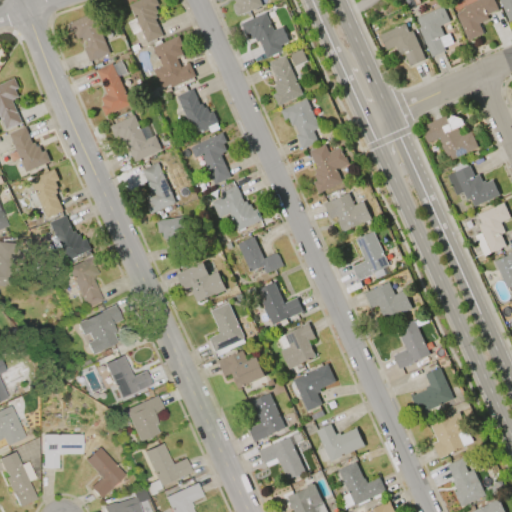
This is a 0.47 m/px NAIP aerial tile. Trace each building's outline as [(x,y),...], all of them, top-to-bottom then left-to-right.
[(145,44),(140,31),(132,35),(126,23),(134,19),(128,5),(138,0),(155,0),(158,5),(154,7),(157,13),(155,14),(157,18),(154,19),(162,36),(145,44)] [(258,0),(261,6),(236,16),(231,5),(235,3),(234,0),(258,0)] [(464,7),(479,0),(494,0),(499,10),(488,15),(489,19),(479,24),(484,34),(468,41),(456,15),(465,11),(464,7)] [(511,0),(511,19),(508,21),(499,0),(511,0)] [(430,57),(417,28),(419,27),(415,18),(441,6),(449,22),(439,26),(443,35),(438,38),(444,50),(430,57)] [(108,53),(88,62),(82,48),(86,46),(82,37),(76,39),(73,31),(70,33),(66,23),(91,13),(108,53)] [(266,58),(258,41),(255,43),(253,38),(251,39),(249,33),(245,35),(240,24),(264,13),(272,30),(281,26),(288,42),(279,45),(282,51),(266,58)] [(377,35),(403,23),(408,32),(411,31),(424,59),(408,66),(402,54),(398,56),(394,47),(385,51),(377,35)] [(177,37),(181,45),(178,46),(182,55),(176,58),(179,67),(188,63),(193,76),(169,87),(168,85),(160,88),(152,69),(151,65),(153,62),(157,59),(152,48),(177,37)] [(295,66),(289,55),(301,49),(306,60),(295,66)] [(284,56),(302,94),(277,105),(272,94),(276,93),(273,86),(275,85),(273,81),(275,80),(268,63),(284,56)] [(106,93),(95,70),(111,63),(112,64),(120,61),(126,73),(117,76),(130,104),(104,116),(100,107),(103,105),(100,98),(104,96),(103,95),(106,93)] [(4,130),(0,120),(0,84),(14,79),(18,88),(14,90),(16,97),(10,99),(20,123),(4,130)] [(175,96),(191,89),(198,105),(200,104),(202,109),(205,107),(208,114),(212,112),(217,123),(216,123),(218,129),(209,133),(208,129),(202,132),(201,130),(192,134),(175,96)] [(280,110),(305,99),(318,128),(312,131),(316,142),(301,149),(295,135),(297,134),(293,125),(290,126),(286,119),(284,120),(280,110)] [(159,150),(132,162),(122,140),(119,142),(117,136),(113,138),(108,126),(132,115),(139,129),(146,126),(151,137),(153,136),(159,150)] [(477,147),(451,160),(449,156),(445,157),(436,139),(427,143),(422,134),(424,133),(422,129),(423,129),(422,128),(426,126),(425,125),(443,116),(450,130),(456,127),(460,136),(470,132),(477,147)] [(24,173),(7,134),(24,127),(31,144),(33,143),(35,147),(38,146),(40,152),(44,150),(49,162),(24,173)] [(213,184),(199,155),(193,158),(188,148),(221,132),(226,142),(222,144),(225,151),(218,154),(229,177),(213,184)] [(341,183),(317,193),(312,183),(316,181),(313,175),(315,174),(313,169),(315,168),(308,151),(324,144),(328,152),(339,147),(343,157),(345,156),(349,164),(336,170),(341,183)] [(156,162),(175,202),(149,215),(144,205),(147,203),(144,196),(148,194),(148,192),(150,192),(139,170),(156,162)] [(455,196),(445,176),(468,165),(473,176),(477,174),(481,182),(484,180),(485,183),(491,180),(499,195),(473,207),(468,198),(465,200),(461,193),(455,196)] [(46,218),(40,205),(34,208),(28,195),(34,193),(29,180),(53,169),(58,179),(54,181),(57,188),(55,189),(57,193),(54,194),(62,211),(46,218)] [(261,220),(236,231),(228,213),(217,218),(210,202),(221,197),(219,193),(235,186),(242,202),(245,201),(246,205),(249,204),(252,211),(256,209),(261,220)] [(329,219),(322,204),(348,193),(353,205),(363,201),(371,220),(341,232),(336,221),(337,221),(336,216),(329,219)] [(476,214),(502,203),(509,218),(499,223),(504,232),(499,234),(505,246),(482,256),(473,236),(480,233),(477,225),(480,223),(476,214)] [(89,250),(66,261),(59,247),(54,250),(49,238),(53,236),(48,224),(65,216),(75,237),(78,235),(81,243),(85,241),(89,250)] [(155,222),(180,218),(183,236),(169,238),(170,243),(165,243),(164,240),(162,240),(161,232),(157,233),(155,222)] [(357,280),(351,267),(364,261),(354,240),(372,231),(388,266),(357,280)] [(249,272),(236,245),(252,237),(262,259),(275,253),(282,266),(264,274),(261,267),(249,272)] [(9,287),(0,286),(0,241),(13,243),(9,287)] [(493,261),(511,252),(511,296),(509,287),(506,289),(493,261)] [(66,268),(92,256),(96,265),(93,267),(96,274),(89,277),(100,300),(84,307),(66,268)] [(208,274),(215,271),(223,290),(195,302),(188,287),(183,290),(176,275),(203,263),(208,274)] [(272,282),(282,303),(295,298),(301,311),(287,318),(289,323),(274,329),(272,324),(270,325),(267,318),(266,318),(262,308),(263,308),(255,290),(272,282)] [(363,293),(388,282),(394,294),(404,290),(412,308),(384,321),(377,305),(370,308),(363,293)] [(227,303),(243,338),(242,339),(244,343),(215,356),(214,352),(211,353),(205,339),(218,334),(215,329),(217,328),(209,311),(227,303)] [(116,342),(91,355),(85,344),(91,341),(87,333),(82,335),(76,324),(78,323),(78,322),(83,319),(84,320),(114,305),(121,319),(111,324),(114,331),(111,332),(116,342)] [(412,320),(428,355),(397,369),(391,355),(405,350),(395,328),(412,320)] [(286,369),(278,351),(282,350),(276,337),(307,323),(313,338),(307,341),(314,357),(286,369)] [(264,376),(236,389),(229,374),(223,377),(216,361),(241,350),(246,362),(256,357),(264,376)] [(121,355),(131,377),(143,371),(150,384),(119,399),(103,364),(121,355)] [(291,379),(326,363),(334,381),(318,388),(320,390),(315,392),(320,404),(306,410),(291,379)] [(438,368),(452,399),(418,414),(409,395),(411,394),(412,396),(425,390),(424,387),(428,386),(423,374),(438,368)] [(268,393),(284,427),(252,441),(247,429),(260,423),(250,401),(268,393)] [(0,409),(7,406),(5,402),(19,395),(23,403),(11,409),(24,438),(5,447),(1,439),(0,439),(0,409)] [(138,442),(124,410),(155,396),(162,410),(152,414),(157,424),(153,426),(157,434),(138,442)] [(429,426),(448,418),(447,416),(457,412),(466,430),(457,434),(464,450),(447,457),(446,455),(438,459),(431,443),(436,441),(429,426)] [(363,446),(328,463),(327,460),(321,462),(316,451),(322,448),(314,431),(329,424),(334,435),(338,433),(339,435),(354,428),(363,446)] [(42,434),(80,435),(80,454),(63,454),(63,455),(56,455),(56,469),(40,469),(40,466),(41,466),(41,452),(42,452),(42,434)] [(257,450),(288,436),(292,446),(294,445),(300,460),(299,460),(301,464),(302,464),(304,468),(303,469),(304,471),(286,480),(279,463),(277,464),(275,459),(263,464),(257,450)] [(143,452),(160,443),(170,465),(183,458),(190,472),(159,487),(143,452)] [(97,447),(124,475),(98,498),(88,487),(99,478),(83,460),(97,447)] [(0,467),(0,457),(13,451),(19,465),(26,461),(34,479),(27,482),(34,499),(17,507),(4,478),(6,477),(4,473),(3,473),(0,467)] [(446,465),(461,458),(467,472),(473,470),(484,496),(460,507),(453,492),(455,491),(451,481),(453,481),(446,465)] [(348,494),(337,470),(354,463),(361,479),(363,478),(365,483),(378,478),(383,491),(380,493),(381,495),(372,499),(372,497),(367,499),(368,501),(356,506),(356,504),(348,508),(348,506),(343,508),(339,498),(348,494)] [(192,511),(170,511),(163,497),(195,483),(201,497),(189,502),(191,507),(190,507),(192,511)] [(312,506),(314,511),(293,511),(291,509),(289,510),(287,504),(289,504),(285,497),(306,487),(305,485),(310,483),(311,485),(313,485),(321,502),(312,506)] [(136,503),(139,511),(103,511),(102,507),(104,507),(103,506),(113,502),(114,504),(133,497),(131,491),(143,487),(147,499),(136,503)] [(470,511),(498,499),(503,511),(470,511)] [(363,511),(387,501),(392,511),(363,511)]
